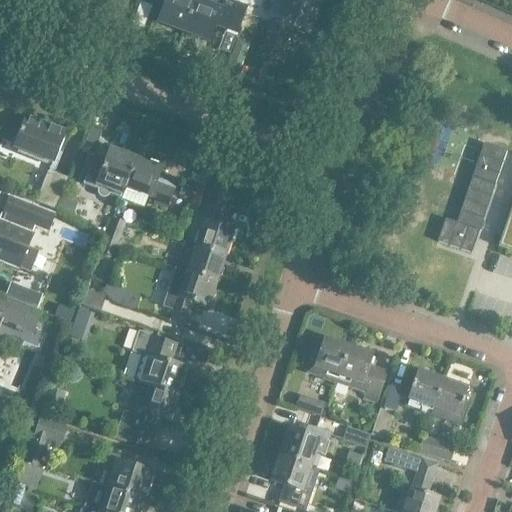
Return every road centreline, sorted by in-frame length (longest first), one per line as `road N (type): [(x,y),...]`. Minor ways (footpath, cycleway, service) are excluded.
road 1 (residential): [(329,164),(0,39)]
road 2 (residential): [(217,511),(290,284)]
road 3 (residential): [(511,361),(290,284)]
road 4 (residential): [(329,164),(408,0)]
road 5 (residential): [(290,284),(329,164)]
road 6 (residential): [(475,511),(511,391)]
